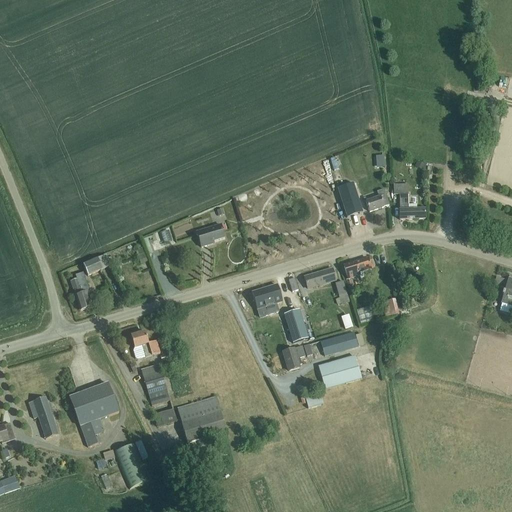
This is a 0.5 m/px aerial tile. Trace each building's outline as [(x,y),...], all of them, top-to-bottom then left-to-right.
[(406,186),(392,187),(393,197),(398,196),(399,221),(424,220),(424,211),(416,212),(415,206),(407,206),(406,196),(406,186)] [(353,211),(355,218),(388,207),(383,192),(376,194),(378,199),(353,208),(352,206),(343,209),(344,214),(353,211)] [(196,233),(200,248),(208,246),(207,244),(223,239),(219,226),(196,233)] [(170,228),(163,231),(167,242),(174,240),(170,228)] [(155,235),(143,240),(148,255),(152,254),(147,240),(151,239),(152,243),(157,241),(155,235)] [(105,255),(82,265),(87,276),(110,266),(105,255)] [(356,263),(343,267),(347,281),(360,277),(371,274),(370,271),(375,269),(373,260),(368,262),(368,259),(356,263)] [(297,278),(291,279),(293,291),(307,288),(303,270),(295,271),(297,278)] [(305,278),(308,289),(335,281),(332,270),(305,278)] [(151,272),(144,275),(150,290),(156,287),(151,272)] [(76,280),(70,282),(79,311),(90,308),(86,294),(88,293),(82,273),(74,276),(76,280)] [(511,280),(508,280),(505,293),(503,293),(502,295),(504,296),(502,302),(511,305),(511,280)] [(343,282),(335,284),(341,305),(349,303),(343,282)] [(263,309),(282,303),(277,286),(252,294),(257,311),(260,319),(265,317),(263,309)] [(285,298),(289,311),(296,309),(291,296),(285,298)] [(382,304),(385,318),(399,315),(395,300),(382,304)] [(359,310),(363,323),(375,320),(371,306),(359,310)] [(299,312),(284,316),(293,345),(308,340),(299,312)] [(351,313),(343,316),(347,330),(356,327),(351,313)] [(146,333),(132,337),(135,349),(134,352),(136,360),(139,362),(146,359),(160,355),(157,343),(149,345),(146,333)] [(324,358),(358,348),(354,334),(321,344),(320,342),(309,345),(309,346),(304,348),(307,358),(323,353),(324,358)] [(293,349),(284,352),(289,371),(299,368),(297,360),(305,358),(302,348),(294,350),(293,349)] [(361,380),(355,358),(318,369),(325,390),(361,380)] [(142,371),(154,415),(172,410),(159,366),(142,371)] [(99,421),(117,414),(107,385),(69,398),(88,449),(98,445),(95,437),(104,434),(99,421)] [(323,406),(319,393),(305,397),(308,410),(323,406)] [(177,410),(188,444),(226,432),(215,397),(177,410)] [(29,404),(34,420),(38,419),(46,440),(59,436),(46,399),(29,404)] [(0,427),(0,443),(1,443),(2,445),(15,441),(10,425),(4,427),(4,426),(0,427)] [(147,483),(133,445),(112,453),(127,491),(147,483)] [(109,473),(103,474),(107,490),(112,488),(109,473)] [(0,480),(0,495),(22,489),(19,476),(0,480)]
